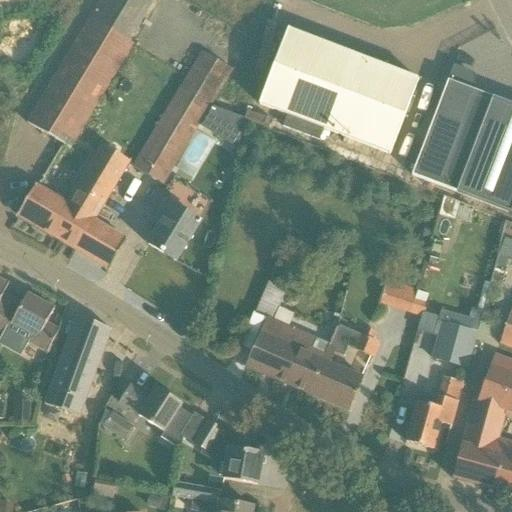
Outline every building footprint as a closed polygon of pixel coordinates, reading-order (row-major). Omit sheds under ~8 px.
[(101,0),(27,124),(70,149),(133,45),(128,42),(153,0),(101,0)] [(418,80),(288,30),(259,105),(390,155),(418,80)] [(177,163),(233,71),(203,53),(147,145),(177,163)] [(511,214),(511,105),(469,90),(469,72),(454,67),(412,176),(511,214)] [(177,163),(147,145),(133,167),(163,185),(177,163)] [(35,185),(35,186),(34,185),(33,187),(34,187),(18,213),(17,215),(17,216),(77,252),(95,222),(129,163),(102,146),(68,205),(35,185)] [(163,220),(148,245),(176,262),(200,222),(166,201),(157,217),(163,220)] [(109,271),(116,259),(127,241),(95,222),(77,252),(109,271)] [(511,240),(506,238),(499,255),(511,260),(511,240)] [(0,301),(9,285),(0,280),(0,301)] [(411,314),(421,317),(423,318),(431,294),(418,290),(411,314)] [(4,320),(0,327),(0,335),(4,338),(0,345),(19,355),(23,348),(26,342),(48,354),(59,331),(46,324),(54,310),(27,295),(23,304),(12,324),(4,320)] [(470,308),(468,318),(481,321),(483,312),(470,308)] [(468,318),(443,311),(440,321),(442,323),(432,358),(458,366),(468,330),(478,333),(481,321),(468,318)] [(501,338),(511,342),(511,316),(509,316),(501,338)] [(111,330),(97,325),(77,318),(45,406),(79,418),(111,330)] [(329,346),(267,319),(261,334),(260,334),(246,368),(308,395),(329,346)] [(329,346),(308,395),(348,412),(363,379),(330,364),(334,353),(344,357),(348,348),(372,358),(378,344),(372,341),(376,333),(365,328),(361,336),(338,326),(329,346)] [(511,374),(491,366),(490,367),(478,400),(474,399),(452,479),(511,495),(511,458),(509,457),(511,446),(511,444),(498,440),(506,412),(511,414),(511,374)] [(165,434),(169,427),(181,435),(192,417),(180,410),(182,406),(180,405),(181,402),(171,396),(170,398),(156,390),(150,399),(130,387),(120,404),(139,417),(165,434)] [(417,403),(411,424),(406,443),(433,450),(441,424),(452,427),(459,403),(438,397),(435,408),(417,403)] [(14,398),(13,422),(30,423),(31,399),(14,398)] [(103,428),(124,441),(133,427),(112,414),(103,428)] [(222,431),(207,422),(194,443),(226,463),(223,479),(257,486),(263,455),(235,450),(236,443),(220,434),(222,431)] [(95,481),(93,489),(114,493),(115,484),(95,481)] [(252,511),(253,508),(220,503),(222,491),(176,483),(173,497),(193,501),(191,511),(195,511),(252,511)] [(0,502),(0,511),(12,511),(14,504),(0,502)]
